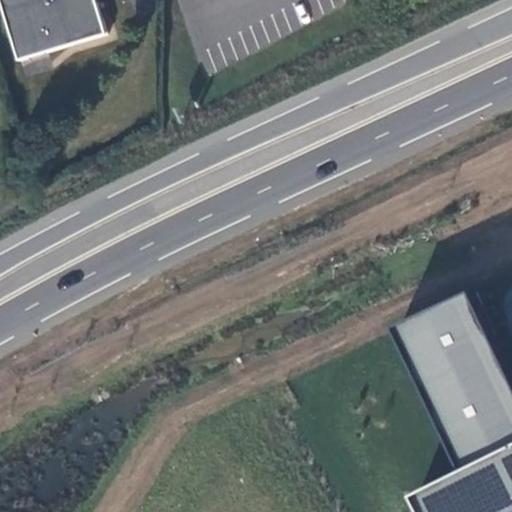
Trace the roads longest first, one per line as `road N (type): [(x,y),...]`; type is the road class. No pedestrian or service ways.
road 1 (primary): [(511,16),(331,95),(0,267)]
road 2 (primary): [(0,324),(511,74)]
